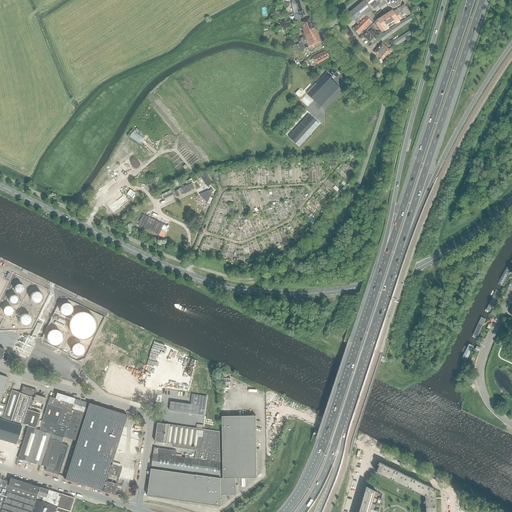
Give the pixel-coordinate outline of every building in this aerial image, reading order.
[(299,12),(306,9),(305,4),(304,1),(301,2),(300,0),(296,0),(295,1),(292,0),(292,3),(296,4),(299,12)] [(353,20),(357,24),(353,28),(358,34),(361,31),(363,33),(371,24),(373,23),(368,19),(370,17),(368,14),(372,10),(367,4),(364,6),(361,8),(358,10),(356,13),(353,15),(350,17),(353,20)] [(378,20),(379,22),(376,24),(381,32),(410,13),(405,5),(393,12),(392,11),(378,20)] [(294,16),(299,14),(301,18),(308,16),(306,9),(299,12),(293,13),(294,16)] [(307,28),(313,26),(310,19),(310,18),(301,22),(303,29),(302,29),(303,32),(301,33),(303,37),(300,38),(298,34),(295,35),(297,40),(298,43),(305,40),(304,40),(310,37),(307,28)] [(374,38),(375,39),(376,40),(379,35),(373,29),(375,27),(371,24),(363,33),(361,35),(370,42),(374,38)] [(315,30),(313,26),(307,28),(310,37),(304,40),(305,40),(298,43),(301,50),(308,47),(312,45),(313,47),(321,44),(320,41),(321,41),(317,32),(315,30)] [(378,56),(379,57),(382,60),(388,53),(389,54),(391,52),(393,49),(394,50),(397,47),(393,41),(389,44),(391,47),(389,50),(386,47),(378,56)] [(373,52),(378,56),(386,47),(381,43),(373,52)] [(327,56),(329,56),(326,51),(325,52),(324,51),(312,57),(315,64),(317,63),(318,64),(328,58),(327,56)] [(327,72),(306,93),(307,94),(301,100),(307,106),(313,100),(320,107),(339,87),(333,81),(339,74),(333,69),(329,74),(327,72)] [(308,114),(288,136),(300,147),(320,125),(308,114)] [(205,174),(201,177),(208,186),(212,183),(205,174)] [(194,188),(192,183),(179,189),(182,194),(194,188)] [(207,202),(210,194),(208,191),(200,195),(207,202)] [(109,209),(116,214),(126,199),(120,194),(109,209)] [(164,224),(143,214),(138,225),(159,235),(164,224)] [(164,237),(169,226),(164,224),(159,235),(164,237)] [(508,268),(499,283),(502,285),(511,270),(508,268)] [(24,290),(24,288),(24,286),(23,285),(21,284),(19,283),(18,284),(17,284),(16,285),(15,286),(15,287),(14,289),(15,290),(15,291),(16,292),(18,293),(20,293),(21,293),(22,293),(23,292),(24,291),(24,290)] [(495,288),(485,310),(489,312),(500,290),(495,288)] [(41,299),(41,297),(41,295),(40,294),(38,293),(36,292),(35,293),(34,293),(33,294),(32,295),(32,296),(31,298),(32,299),(32,300),(33,301),(35,302),(37,302),(38,302),(39,302),(40,301),(41,300),(41,299)] [(71,311),(72,309),(72,308),(71,307),(70,306),(69,304),(68,304),(67,304),(65,304),(63,304),(62,305),(61,307),(61,308),(60,309),(61,310),(61,312),(62,313),(62,314),(64,315),(66,315),(68,315),(69,314),(70,314),(70,313),(71,312),(71,311)] [(95,328),(95,325),(95,323),(94,320),(93,317),(91,316),(89,314),(87,313),(84,312),(82,312),(80,312),(77,313),(75,314),(73,316),(71,318),(70,319),(70,321),(69,323),(69,325),(69,328),(70,331),(71,333),(73,335),(76,337),(78,338),(80,338),(83,338),(86,338),(88,337),(90,336),(92,334),(94,332),(94,330),(95,328)] [(30,322),(30,320),(30,318),(29,316),(27,315),(26,315),(24,315),(23,315),(21,316),(21,317),(20,318),(20,319),(20,320),(20,322),(21,324),(22,324),(23,325),(24,325),(25,325),(27,325),(29,324),(30,322)] [(481,319),(473,338),(477,339),(484,320),(481,319)] [(31,336),(35,338),(41,324),(38,322),(31,336)] [(60,337),(60,335),(60,334),(59,333),(59,331),(58,330),(56,329),(54,328),(53,328),(51,328),(49,329),(48,330),(47,332),(46,333),(46,334),(46,336),(46,337),(47,338),(47,339),(48,340),(50,342),(51,342),(52,342),(54,342),(56,342),(57,341),(58,340),(59,339),(59,338),(60,337)] [(83,350),(83,349),(83,347),(83,346),(81,344),(80,343),(78,343),(77,343),(76,343),(74,343),(73,345),(72,346),(72,347),(71,349),(72,351),(72,352),(73,353),(75,354),(76,354),(78,355),(80,354),(82,352),(83,350)] [(469,343),(461,360),(466,362),(474,346),(469,343)] [(11,390),(3,418),(10,420),(22,424),(35,428),(40,414),(27,410),(29,404),(32,405),(33,401),(43,404),(45,398),(34,395),(36,390),(22,386),(20,393),(11,390)] [(74,398),(56,393),(54,398),(49,396),(39,429),(62,436),(62,437),(75,441),(84,413),(86,408),(72,404),(74,398)] [(170,401),(169,410),(204,415),(207,396),(192,394),(190,404),(170,401)] [(221,409),(230,409),(230,397),(221,397),(221,409)] [(64,479),(84,485),(91,488),(102,491),(109,493),(113,495),(122,467),(111,464),(126,415),(89,403),(88,403),(73,452),(65,477),(64,479)] [(151,468),(149,483),(147,496),(221,506),(220,495),(236,495),(235,478),(257,478),(256,415),(222,416),(223,478),(220,478),(151,468)] [(0,439),(15,444),(21,426),(0,419),(0,439)] [(156,432),(219,441),(219,432),(157,423),(156,432)] [(40,466),(40,465),(50,434),(40,431),(40,430),(27,426),(17,458),(30,462),(40,466)] [(173,447),(197,451),(220,454),(219,441),(156,432),(155,442),(173,444),(173,447)] [(51,434),(51,435),(50,439),(62,442),(63,438),(51,434)] [(45,470),(52,473),(58,475),(68,445),(61,443),(62,442),(50,439),(42,466),(46,467),(45,470)] [(154,447),(151,468),(220,478),(220,454),(197,451),(195,459),(175,456),(176,450),(154,447)] [(379,462),(378,465),(379,465),(378,467),(376,472),(392,480),(397,471),(379,462)] [(408,488),(413,479),(397,471),(392,480),(408,488)] [(0,511),(28,511),(36,486),(10,478),(9,481),(0,478),(0,511)] [(408,488),(425,496),(433,490),(433,488),(413,479),(408,488)] [(44,489),(36,486),(28,511),(69,511),(74,498),(44,489)] [(369,511),(376,491),(366,486),(358,511),(369,511)] [(435,491),(433,490),(425,496),(426,510),(436,509),(435,491)]
